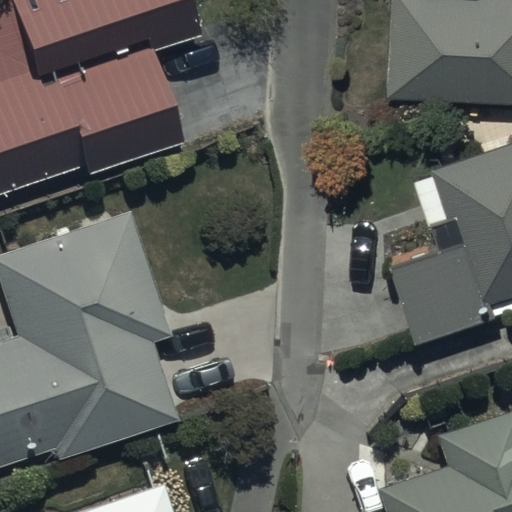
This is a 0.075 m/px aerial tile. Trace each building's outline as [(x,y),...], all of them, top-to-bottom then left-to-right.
[(0,0),(0,172),(72,148),(77,161),(175,128),(144,37),(194,20),(187,0),(0,0)] [(511,0),(388,0),(387,89),(511,93),(511,0)] [(511,131),(430,157),(432,163),(412,170),(426,215),(431,214),(439,240),(393,254),(417,330),(491,307),(486,290),(511,282),(511,131)] [(120,200),(0,239),(0,299),(8,324),(0,327),(0,453),(47,438),(50,446),(168,407),(141,328),(161,321),(120,200)] [(511,511),(511,407),(511,403),(430,428),(440,460),(369,482),(380,511),(511,511)] [(168,511),(158,477),(44,511),(168,511)]
